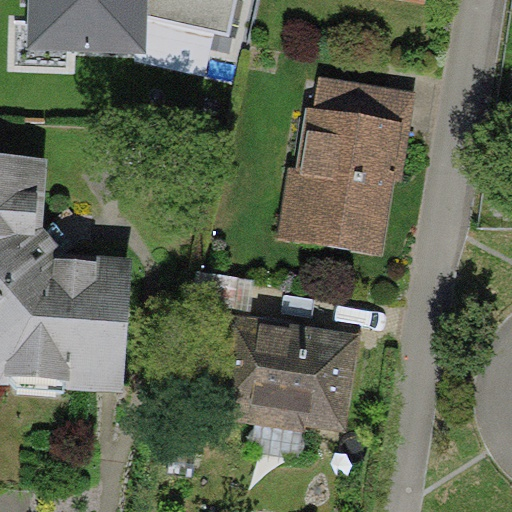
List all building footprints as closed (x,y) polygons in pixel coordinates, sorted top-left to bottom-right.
[(32,0),(32,53),(149,55),(149,18),(149,0),(32,0)] [(235,0),(149,0),(149,18),(229,36),(235,0)] [(382,256),(393,184),(399,185),(412,97),(319,83),(315,115),(305,114),(297,169),(288,168),(277,240),(382,256)] [(38,254),(42,167),(0,164),(0,392),(129,401),(132,262),(38,254)] [(223,419),(350,433),(360,336),(234,322),(223,419)]
